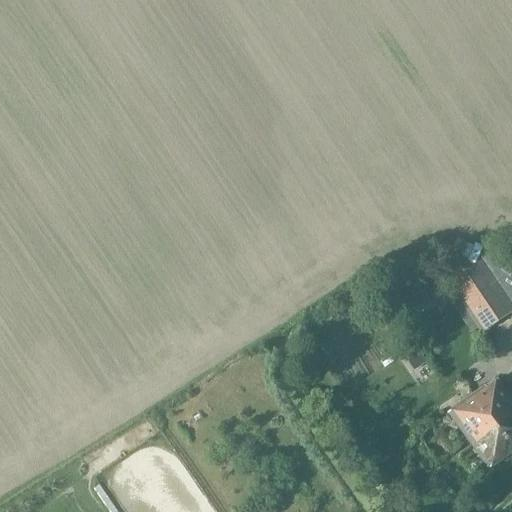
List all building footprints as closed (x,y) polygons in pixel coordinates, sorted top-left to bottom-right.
[(511,269),(499,249),(480,262),(511,308),(511,269)] [(511,313),(511,308),(480,262),(447,285),(481,335),(511,313)] [(427,288),(404,302),(413,317),(436,303),(427,288)] [(418,351),(408,358),(416,369),(426,362),(418,351)] [(485,386),(449,413),(490,468),(511,451),(511,399),(499,381),(488,389),(485,386)]
